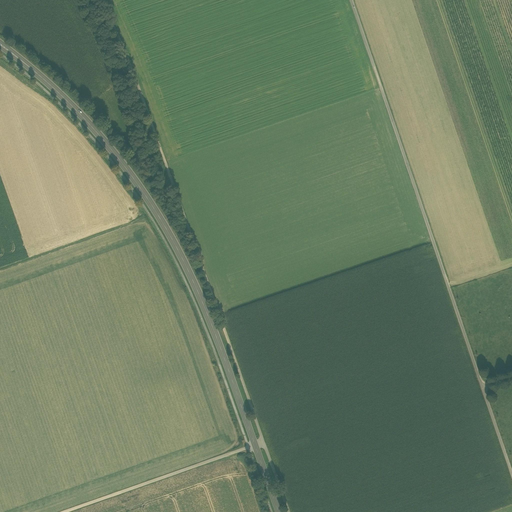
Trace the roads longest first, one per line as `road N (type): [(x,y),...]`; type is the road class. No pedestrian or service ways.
road 1 (secondary): [(0,44),(96,132),(159,217),(207,314),(278,511)]
road 2 (track): [(101,0),(289,511)]
road 3 (unclassified): [(351,0),(511,474)]
road 4 (track): [(64,511),(254,444)]
